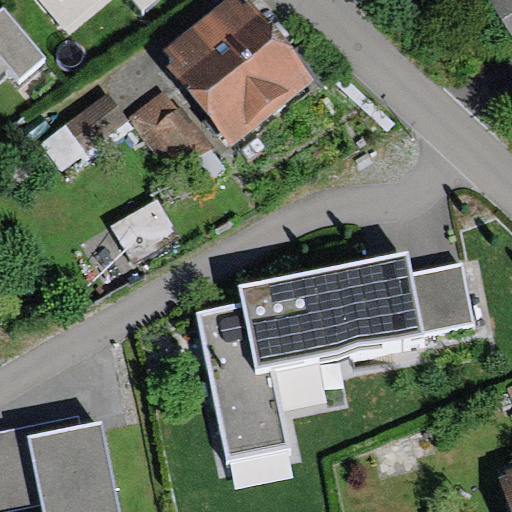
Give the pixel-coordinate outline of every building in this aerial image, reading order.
[(151,0),(35,0),(62,31),(98,0),(139,0),(145,6),(151,0)] [(239,19),(166,73),(228,159),(302,106),(239,19)] [(193,145),(155,102),(130,124),(168,167),(193,145)] [(118,124),(102,105),(61,139),(77,158),(118,124)] [(240,316),(189,326),(218,475),(286,462),(272,388),(474,350),(459,273),(411,282),(409,269),(237,302),(240,316)] [(123,511),(107,438),(0,460),(0,511),(123,511)] [(414,467),(408,438),(363,447),(370,476),(414,467)] [(511,511),(511,492),(503,496),(507,511),(511,511)]
